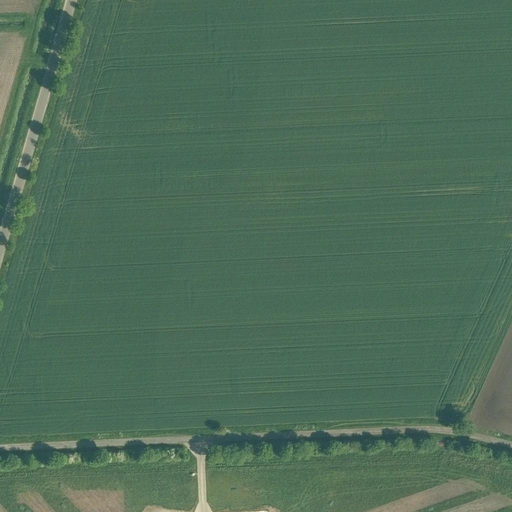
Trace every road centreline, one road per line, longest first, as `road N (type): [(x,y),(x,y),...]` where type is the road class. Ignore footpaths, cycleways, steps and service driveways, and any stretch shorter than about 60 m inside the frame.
road 1 (unclassified): [(511,445),(427,429),(0,446)]
road 2 (unclassified): [(0,248),(72,0)]
